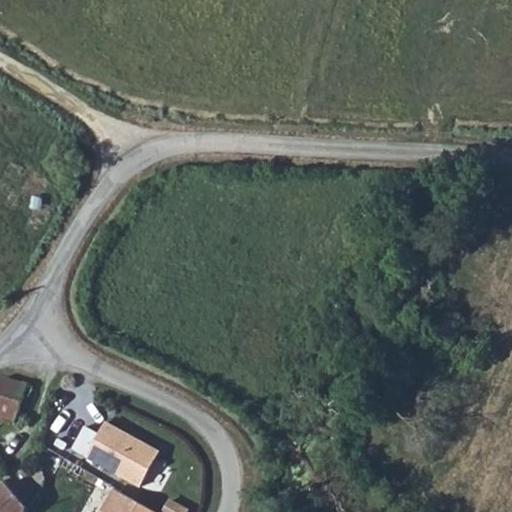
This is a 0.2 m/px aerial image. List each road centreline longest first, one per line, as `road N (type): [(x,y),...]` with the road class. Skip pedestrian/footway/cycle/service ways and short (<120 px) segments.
road 1 (unclassified): [(511,159),(181,142),(139,150),(116,171),(58,271),(30,343)]
road 2 (residential): [(231,511),(233,465),(202,423),(30,343)]
road 3 (track): [(0,65),(109,125),(132,157)]
